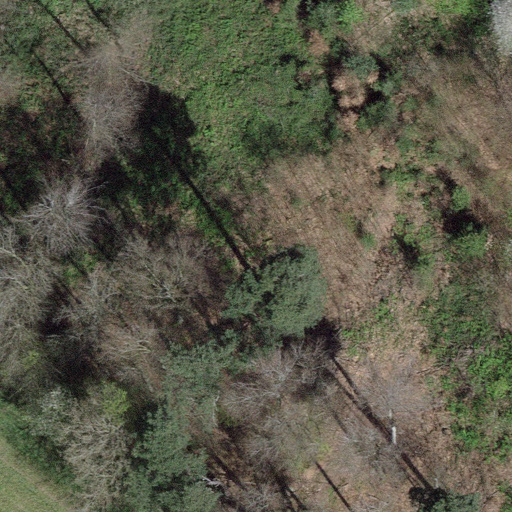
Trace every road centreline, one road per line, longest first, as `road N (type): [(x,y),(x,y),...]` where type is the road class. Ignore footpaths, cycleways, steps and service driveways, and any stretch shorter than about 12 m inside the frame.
road 1 (track): [(0,308),(83,463),(151,511)]
road 2 (track): [(361,390),(299,511)]
